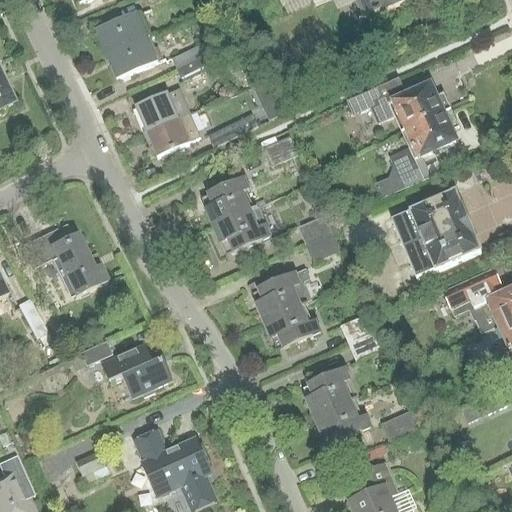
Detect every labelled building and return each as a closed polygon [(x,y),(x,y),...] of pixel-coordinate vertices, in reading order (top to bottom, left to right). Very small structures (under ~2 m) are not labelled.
[(168,0),(144,0),(148,9),(168,0)] [(352,0),(363,23),(373,18),(374,20),(379,18),(379,16),(403,6),(400,0),(352,0)] [(99,35),(109,59),(146,44),(135,19),(99,35)] [(170,62),(175,73),(206,59),(209,57),(208,55),(217,51),(214,42),(204,47),(204,46),(170,62)] [(156,68),(146,44),(109,59),(119,83),(156,68)] [(211,71),(206,59),(175,73),(181,85),(211,71)] [(0,79),(0,112),(13,106),(0,79)] [(396,85),(348,107),(354,121),(373,112),(379,127),(394,120),(395,123),(400,120),(407,135),(450,115),(442,96),(434,100),(430,91),(404,103),(396,85)] [(147,138),(189,119),(180,96),(169,101),(168,99),(136,113),(147,138)] [(400,161),(391,165),(397,179),(403,192),(423,184),(414,165),(455,146),(450,135),(458,132),(450,115),(407,135),(414,151),(399,158),(400,161)] [(251,117),(205,140),(211,152),(264,126),(260,120),(253,123),(251,117)] [(189,150),(189,148),(200,144),(189,119),(147,138),(158,163),(189,150)] [(290,141),(262,153),(270,172),(298,160),(290,141)] [(397,179),(377,187),(383,200),(403,192),(397,179)] [(204,215),(212,232),(248,216),(240,197),(248,194),(243,183),(206,199),(212,212),(204,215)] [(416,283),(478,256),(454,198),(408,217),(408,219),(392,226),(416,283)] [(366,209),(347,217),(352,226),(370,218),(366,209)] [(248,216),(212,232),(219,249),(226,246),(232,258),(269,242),(264,231),(256,234),(248,216)] [(296,232),(304,250),(332,238),(324,220),(296,232)] [(67,228),(23,250),(34,273),(56,262),(75,302),(108,286),(100,271),(94,274),(77,238),(73,241),(67,228)] [(340,256),(332,238),(304,250),(312,268),(340,256)] [(261,308),(255,310),(263,327),(299,312),(299,310),(310,305),(303,287),(309,285),(305,274),(256,295),(261,308)] [(463,316),(468,327),(473,325),(480,339),(496,332),(511,324),(511,293),(496,301),(492,294),(501,290),(493,275),(443,297),(455,320),(463,316)] [(47,337),(30,306),(19,312),(36,343),(47,337)] [(299,312),(263,327),(270,344),(276,342),(281,354),(320,337),(315,327),(307,330),(299,312)] [(340,331),(348,349),(375,337),(367,319),(340,331)] [(511,324),(496,332),(503,347),(482,357),(486,368),(511,355),(511,324)] [(382,355),(375,337),(348,349),(355,367),(382,355)] [(111,345),(85,358),(91,371),(117,359),(111,345)] [(143,351),(101,369),(110,389),(123,383),(132,402),(141,398),(142,401),(153,397),(152,394),(170,385),(162,366),(152,371),(143,351)] [(490,386),(510,378),(505,366),(485,374),(490,386)] [(306,405),(313,422),(350,406),(342,387),(349,384),(345,374),(308,390),(313,401),(306,405)] [(511,389),(479,405),(480,407),(486,419),(511,406),(511,389)] [(433,425),(424,405),(409,412),(417,431),(433,425)] [(350,406),(313,422),(321,439),(328,436),(334,448),(370,432),(366,421),(359,424),(350,406)] [(409,416),(381,428),(389,447),(417,435),(409,416)] [(157,434),(134,445),(143,466),(141,467),(156,501),(182,490),(191,511),(201,511),(216,506),(204,480),(210,477),(195,443),(167,456),(157,434)] [(13,446),(8,435),(0,437),(0,440),(4,450),(13,446)] [(102,455),(79,465),(87,482),(82,484),(86,490),(100,484),(96,476),(109,470),(102,455)] [(0,482),(0,511),(25,511),(22,504),(33,499),(15,459),(0,466),(0,473),(4,481),(0,482)] [(362,500),(348,507),(349,511),(411,511),(405,495),(397,499),(384,468),(354,481),(362,500)] [(472,511),(469,502),(440,511),(472,511)]
